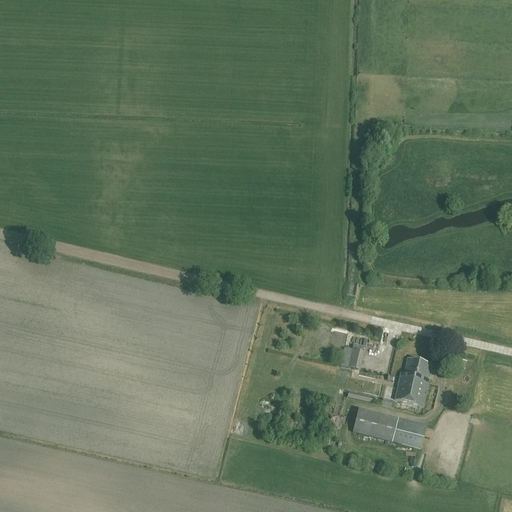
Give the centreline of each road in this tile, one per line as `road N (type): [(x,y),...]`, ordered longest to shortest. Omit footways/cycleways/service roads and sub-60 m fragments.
road 1 (track): [(370,319),(0,234)]
road 2 (unclassified): [(511,351),(370,319)]
